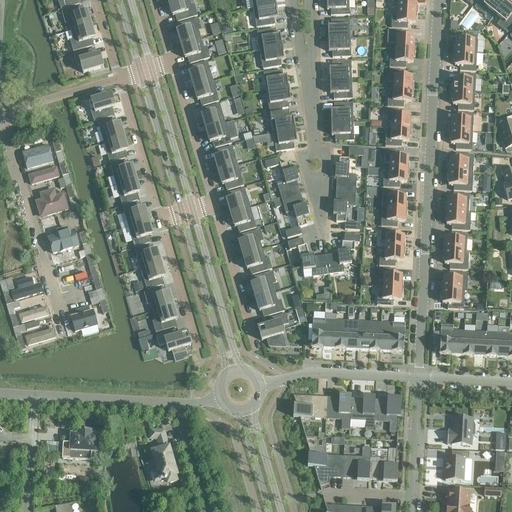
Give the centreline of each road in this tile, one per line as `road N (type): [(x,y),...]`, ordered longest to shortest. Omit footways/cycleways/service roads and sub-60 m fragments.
road 1 (residential): [(416,380),(436,0)]
road 2 (residential): [(63,336),(0,124)]
road 3 (tertiary): [(181,213),(229,370)]
road 4 (tertiary): [(238,367),(192,210)]
road 5 (residential): [(314,150),(303,161),(319,229),(321,153)]
road 6 (residential): [(263,386),(312,372),(416,380)]
road 7 (residential): [(212,204),(254,348)]
road 8 (tertiary): [(192,210),(150,68)]
road 9 (tertiary): [(139,71),(181,213)]
road 10 (residential): [(170,62),(212,204)]
road 11 (residential): [(160,219),(119,77)]
road 12 (residential): [(175,403),(35,396)]
road 13 (residential): [(198,349),(160,219)]
road 14 (residential): [(0,118),(119,77)]
road 15 (residential): [(409,500),(416,380)]
